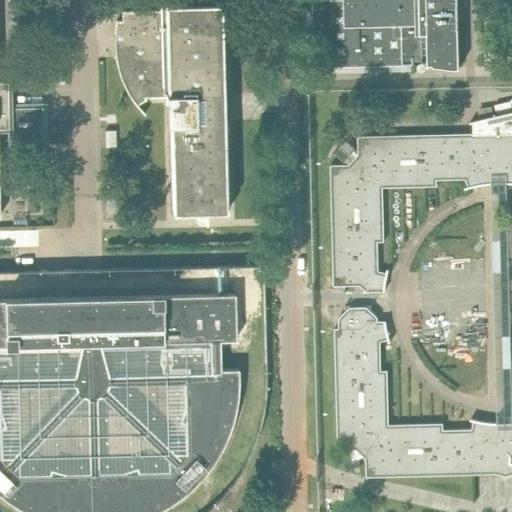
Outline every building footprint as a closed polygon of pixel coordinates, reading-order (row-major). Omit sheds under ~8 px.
[(114,35),(114,40),(115,57),(119,74),(126,90),(136,105),(140,110),(144,114),(144,112),(137,104),(145,99),(146,97),(166,96),(166,123),(170,123),(172,212),(203,215),(204,221),(206,221),(205,212),(228,211),(225,119),(227,119),(227,109),(225,109),(225,94),(223,94),(221,3),(170,3),(170,0),(159,0),(160,9),(121,10),(121,20),(116,20),(115,25),(114,32),(114,35)] [(429,64),(459,63),(457,0),(312,0),(314,67),(403,64),(402,34),(427,34),(428,65),(430,65),(429,64)] [(511,0),(502,0),(503,5),(508,5),(508,10),(511,9),(511,0)] [(0,127),(8,127),(8,139),(6,139),(6,141),(44,140),(44,119),(42,119),(42,114),(32,114),(32,106),(8,107),(7,80),(0,80),(0,127)] [(511,132),(507,132),(498,130),(488,132),(378,136),(358,136),(358,154),(349,164),(330,165),(334,285),(360,285),(367,291),(379,291),(379,271),(377,241),(384,241),(382,187),(437,185),(437,179),(484,178),(484,183),(481,183),(481,185),(499,183),(511,183),(511,421),(510,422),(508,424),(502,424),(500,422),(487,422),(487,423),(491,423),(491,428),(443,429),(443,422),(388,424),(387,370),(381,370),(380,320),(378,320),(378,316),(371,310),(344,311),(338,318),(339,328),(334,328),(338,449),(355,449),(366,458),(366,476),(496,473),(506,476),(511,473),(511,132)] [(203,475),(212,463),(218,453),(224,442),(229,430),(233,419),(236,407),(238,394),(238,382),(238,368),(220,369),(219,340),(236,339),(234,293),(0,298),(0,494),(7,500),(17,507),(27,511),(154,511),(160,509),(171,503),(181,496),(192,486),(203,475)]
